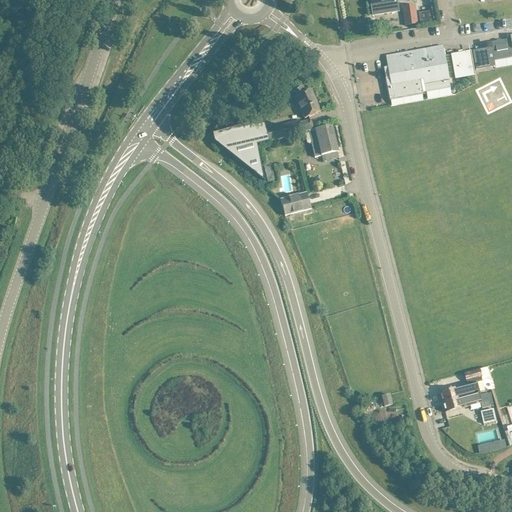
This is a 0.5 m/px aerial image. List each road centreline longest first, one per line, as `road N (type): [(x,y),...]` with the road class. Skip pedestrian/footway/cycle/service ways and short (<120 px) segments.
road 1 (unclassified): [(265,12),(325,64),(342,92),(434,447),(464,472),(511,481)]
road 2 (motorway): [(397,511),(359,478),(329,431),(285,274),(262,225),(223,181),(148,124)]
road 3 (motorway): [(139,137),(222,201),(263,261),(305,415),(305,511)]
road 4 (secondary): [(77,511),(63,436),(63,339),(95,215),(139,137)]
road 5 (unclassified): [(0,342),(115,0)]
road 6 (tertiary): [(148,124),(235,14)]
